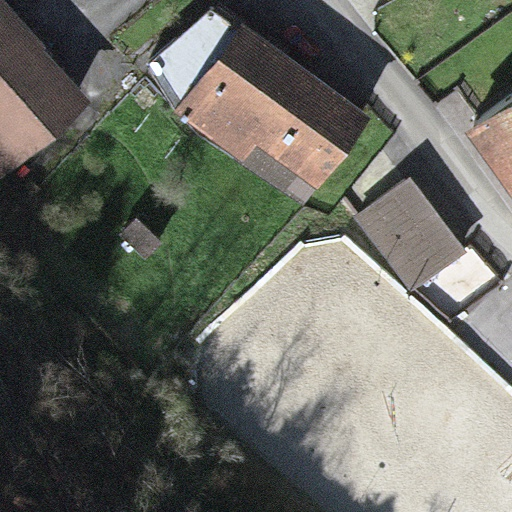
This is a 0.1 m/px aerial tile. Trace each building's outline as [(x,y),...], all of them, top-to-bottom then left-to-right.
[(511,0),(399,0),(461,99),(511,67),(511,0)] [(0,162),(76,88),(0,11),(0,162)] [(230,31),(173,111),(294,196),(351,115),(230,31)] [(511,75),(458,117),(511,185),(511,75)] [(511,369),(511,367),(439,303),(402,344),(476,409),(511,369)] [(511,511),(511,415),(401,511),(511,511)]
